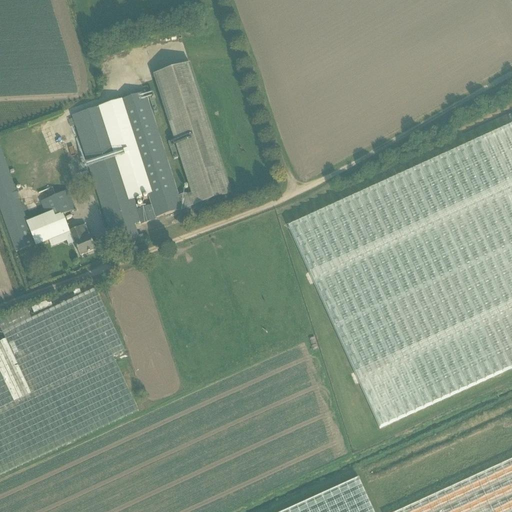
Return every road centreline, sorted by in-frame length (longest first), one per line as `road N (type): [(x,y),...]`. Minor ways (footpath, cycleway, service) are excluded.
road 1 (track): [(0,307),(298,194)]
road 2 (track): [(298,194),(511,73)]
road 3 (track): [(228,0),(298,194)]
